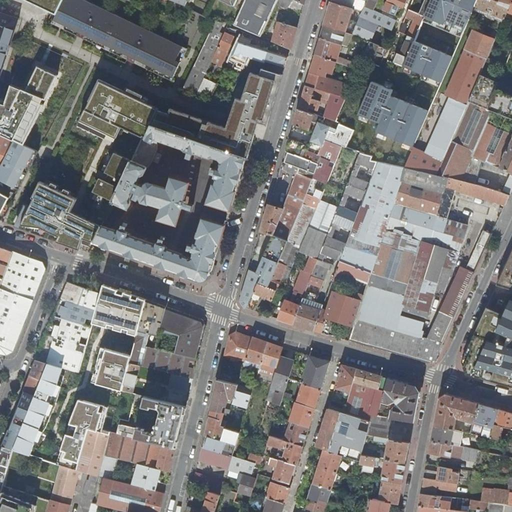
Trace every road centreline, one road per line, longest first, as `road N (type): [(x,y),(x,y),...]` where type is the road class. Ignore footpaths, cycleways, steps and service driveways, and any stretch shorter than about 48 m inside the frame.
road 1 (unclassified): [(316,0),(218,313)]
road 2 (unclassified): [(218,313),(171,511)]
road 3 (residential): [(439,378),(511,219)]
road 4 (residential): [(218,313),(58,256)]
road 5 (residential): [(336,351),(285,511)]
road 6 (residential): [(0,367),(15,370),(58,256)]
road 7 (residential): [(409,511),(439,378)]
road 8 (residential): [(336,351),(218,313)]
